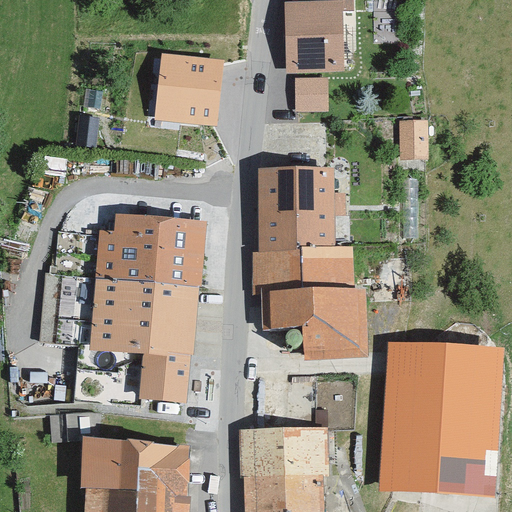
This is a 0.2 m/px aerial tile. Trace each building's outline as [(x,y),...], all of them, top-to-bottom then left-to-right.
[(351,0),(294,0),(296,65),(316,65),(316,71),(323,71),(322,65),(337,65),(335,13),(351,12),(351,0)] [(217,125),(225,61),(163,54),(156,118),(217,125)] [(329,74),(295,76),(297,111),(331,110),(329,74)] [(404,127),(405,160),(427,160),(427,126),(404,127)] [(266,176),(267,253),(327,251),(327,213),(342,213),(342,198),(327,198),(327,175),(266,176)] [(102,279),(102,280),(191,287),(199,288),(203,232),(205,232),(205,228),(201,228),(201,230),(127,223),(126,239),(105,238),(102,279)] [(349,250),(327,251),(267,253),(270,332),(304,330),(305,355),(362,353),(359,292),(350,292),(349,250)] [(188,356),(190,357),(193,331),(184,330),(191,287),(102,280),(95,347),(146,352),(142,397),(184,401),(188,356)] [(395,488),(480,493),(489,356),(404,351),(395,488)] [(89,413),(51,416),(52,441),(87,438),(88,490),(86,511),(171,511),(173,497),(176,497),(178,451),(186,452),(186,449),(99,439),(102,414),(89,413)] [(250,432),(250,511),(318,511),(318,487),(320,487),(320,484),(317,484),(317,476),(326,475),(325,431),(250,432)]
